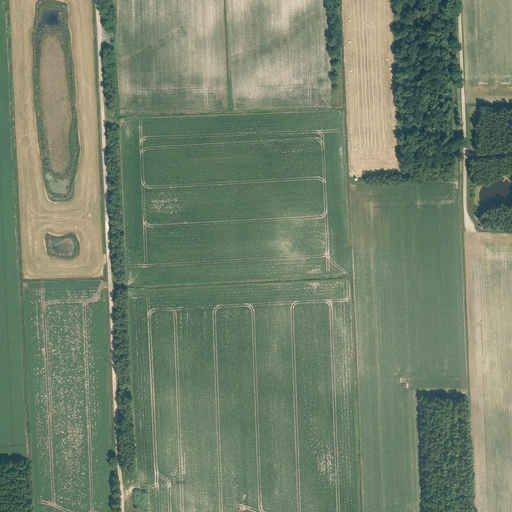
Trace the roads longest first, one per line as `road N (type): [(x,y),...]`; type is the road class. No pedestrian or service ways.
road 1 (track): [(97,0),(122,511)]
road 2 (track): [(458,0),(464,229)]
